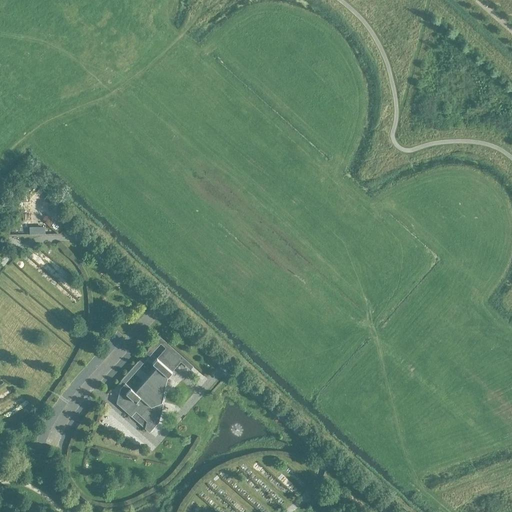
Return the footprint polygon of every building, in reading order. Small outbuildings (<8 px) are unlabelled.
[(30,225),(30,233),(45,233),(45,225),(30,225)] [(165,348),(181,361),(190,369),(193,366),(160,336),(117,384),(121,387),(125,383),(161,343),(166,347),(165,348)] [(181,361),(165,348),(161,353),(176,366),(181,361)] [(172,371),(176,366),(161,353),(157,358),(172,371)] [(157,367),(135,391),(130,387),(125,383),(121,387),(120,388),(116,403),(131,416),(136,411),(146,421),(144,428),(149,432),(154,427),(151,424),(152,420),(148,417),(151,406),(162,402),(165,391),(164,390),(167,376),(172,371),(157,358),(152,363),(157,367)] [(151,424),(154,427),(159,422),(163,403),(162,402),(151,406),(148,417),(152,420),(151,424)] [(136,411),(131,416),(144,428),(146,421),(136,411)]
